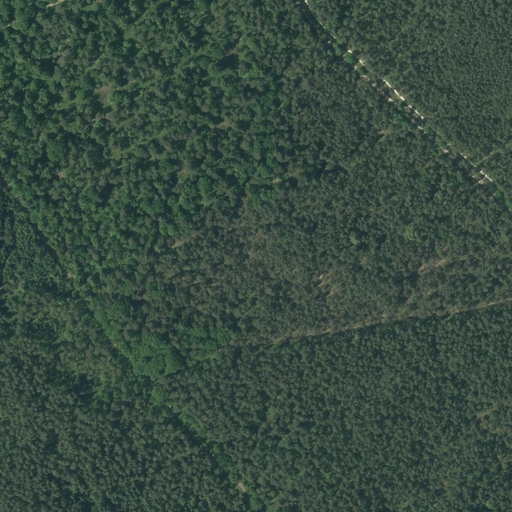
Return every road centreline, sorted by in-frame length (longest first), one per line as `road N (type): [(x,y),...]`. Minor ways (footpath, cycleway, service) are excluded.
road 1 (track): [(0,164),(138,371),(264,511)]
road 2 (track): [(296,0),(321,34),(511,210)]
